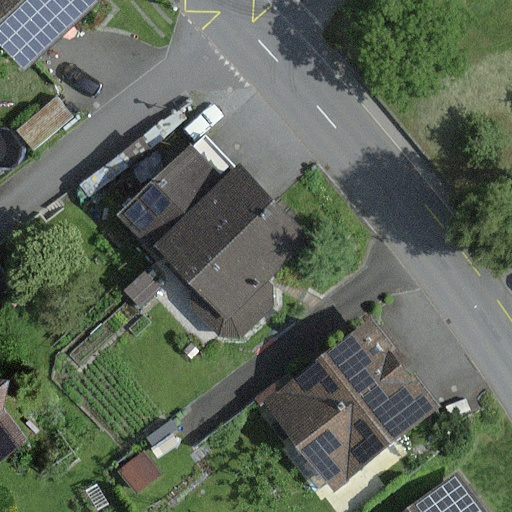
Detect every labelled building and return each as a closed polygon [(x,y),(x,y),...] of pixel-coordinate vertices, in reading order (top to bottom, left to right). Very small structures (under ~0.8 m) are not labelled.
[(0,0),(0,46),(26,73),(102,2),(100,0),(0,0)] [(74,118),(57,97),(10,135),(28,156),(74,118)] [(319,240),(245,163),(239,169),(206,134),(118,217),(191,295),(189,309),(219,340),(240,341),(274,311),(274,282),(319,240)] [(162,291),(145,273),(124,292),(141,311),(162,291)] [(399,349),(374,317),(264,401),(282,425),(273,432),(318,489),(327,482),(334,491),(443,408),(418,374),(413,378),(393,353),(399,349)] [(0,456),(21,441),(0,414),(0,456)] [(489,511),(459,471),(403,511),(489,511)]
